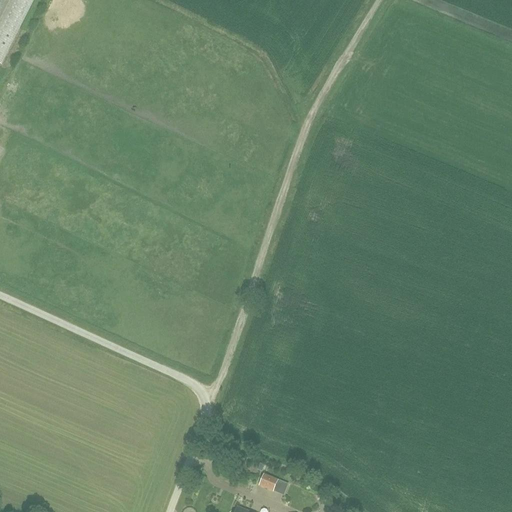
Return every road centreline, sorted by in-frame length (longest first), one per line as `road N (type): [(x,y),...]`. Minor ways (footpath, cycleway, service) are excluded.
road 1 (track): [(203,402),(220,380),(293,157),(380,0)]
road 2 (unclassified): [(168,511),(202,422),(198,389),(0,295)]
